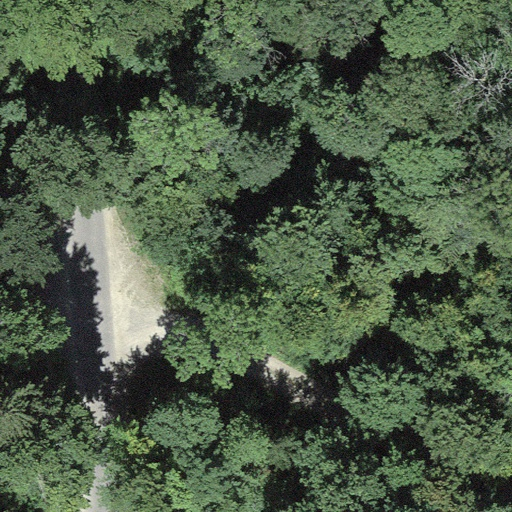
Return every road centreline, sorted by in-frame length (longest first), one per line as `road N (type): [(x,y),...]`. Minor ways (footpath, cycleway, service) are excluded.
road 1 (track): [(511,504),(222,349),(143,328),(0,313)]
road 2 (unclassified): [(70,0),(109,511)]
